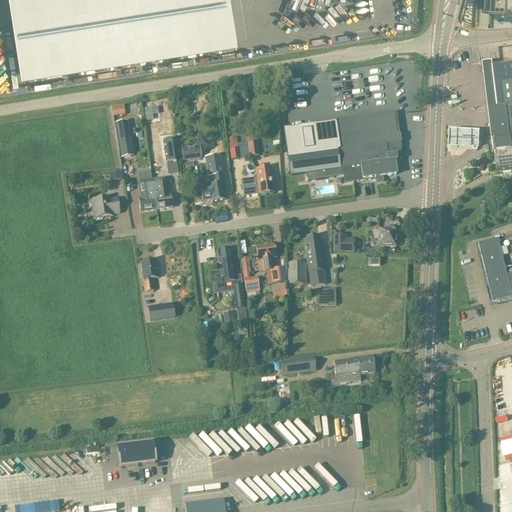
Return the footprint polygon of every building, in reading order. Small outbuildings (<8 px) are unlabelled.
[(8,0),(20,76),(237,42),(229,0),(8,0)] [(485,0),(485,7),(505,8),(505,0),(485,0)] [(511,63),(492,66),(492,62),(482,63),(492,151),(494,151),(494,153),(497,174),(511,172),(511,63)] [(289,80),(278,81),(280,105),(291,105),(289,80)] [(121,106),(110,106),(111,116),(122,115),(121,106)] [(368,118),(283,130),(287,156),(339,149),(340,152),(371,147),(376,179),(376,181),(376,183),(383,182),(382,177),(396,175),(394,163),(394,162),(398,161),(397,156),(400,156),(398,144),(400,144),(400,142),(397,142),(397,138),(400,138),(399,136),(397,136),(394,115),(368,118)] [(116,125),(122,159),(132,157),(126,123),(116,125)] [(245,134),(246,142),(249,158),(258,157),(255,132),(245,134)] [(480,136),(448,135),(448,152),(479,153),(480,136)] [(163,142),(166,164),(176,162),(173,141),(163,142)] [(231,161),(249,158),(246,142),(237,144),(237,143),(229,144),(228,144),(231,161)] [(199,147),(181,149),(183,161),(201,159),(199,147)] [(287,156),(286,156),(289,177),(307,174),(308,181),(335,177),(333,170),(350,168),(352,182),(370,180),(376,179),(371,147),(340,152),(339,149),(287,156)] [(224,164),(223,152),(213,152),(214,164),(224,164)] [(255,171),(256,179),(258,195),(258,196),(274,194),(270,168),(255,171)] [(122,180),(122,178),(121,171),(108,173),(109,182),(122,180)] [(203,178),(205,189),(201,190),(202,202),(211,200),(211,203),(224,201),(223,194),(225,194),(222,176),(208,177),(203,178)] [(165,179),(150,181),(155,211),(172,208),(170,196),(168,196),(166,183),(165,183),(165,179)] [(243,197),(258,195),(256,179),(241,181),(243,197)] [(155,211),(150,181),(147,182),(139,183),(139,187),(138,187),(140,200),(138,201),(140,213),(155,211)] [(113,217),(112,215),(119,214),(116,200),(110,201),(110,199),(91,202),(91,203),(89,204),(90,211),(92,211),(94,220),(113,217)] [(372,231),(371,240),(377,240),(377,248),(395,248),(395,239),(399,236),(391,227),(387,230),(378,230),(378,231),(372,231)] [(323,271),(322,261),(318,237),(303,240),(308,273),(309,284),(324,284),(323,271)] [(340,237),(333,237),(333,253),(353,253),(353,246),(340,246),(340,237)] [(493,305),(511,300),(511,238),(479,247),(493,305)] [(274,270),(272,260),(276,259),(274,245),(271,245),(270,244),(266,244),(265,246),(255,248),(247,249),(248,256),(256,255),(258,273),(268,272),(270,285),(286,283),(285,268),(274,270)] [(230,250),(217,252),(221,284),(234,282),(230,250)] [(248,259),(240,260),(242,275),(250,274),(248,259)] [(155,261),(140,263),(144,293),(154,292),(152,280),(158,279),(155,261)] [(287,286),(306,285),(305,263),(287,264),(287,286)] [(257,278),(244,280),(246,293),(258,292),(257,278)] [(246,311),(242,288),(234,289),(237,312),(246,311)] [(286,300),(286,291),(276,292),(277,300),(286,300)] [(316,306),(316,291),(307,291),(307,306),(316,306)] [(172,305),(148,309),(149,322),(174,318),(172,305)] [(232,313),(224,314),(227,331),(235,330),(232,313)] [(348,378),(373,374),(371,358),(333,363),(335,379),(336,379),(337,385),(348,384),(348,378)] [(299,361),(281,363),(282,375),(300,373),(314,371),(313,359),(299,361)] [(117,448),(119,468),(154,463),(152,444),(117,448)] [(224,511),(223,501),(184,506),(184,511),(224,511)]
